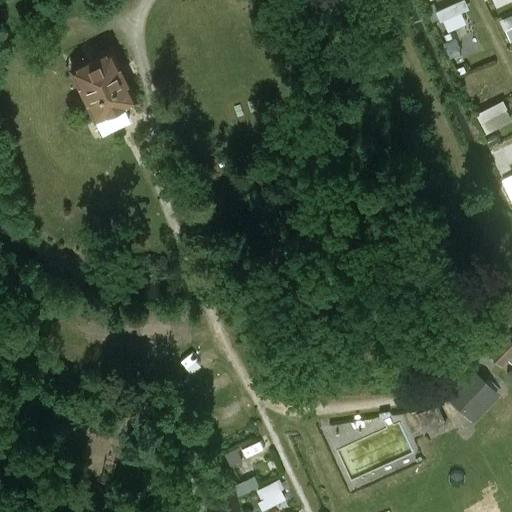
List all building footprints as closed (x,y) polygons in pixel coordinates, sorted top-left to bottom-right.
[(466,10),(475,6),(472,0),(462,0),(441,10),(450,31),(471,21),(466,10)] [(511,0),(493,0),(497,9),(511,1),(511,0)] [(511,14),(502,19),(510,36),(511,34),(511,14)] [(469,53),(461,34),(447,40),(455,59),(469,53)] [(111,51),(71,70),(95,120),(135,101),(111,51)] [(511,106),(510,100),(480,109),(487,131),(511,122),(511,106)] [(510,163),(511,161),(511,138),(502,143),(510,163)] [(369,322),(340,305),(329,322),(359,340),(369,322)] [(490,358),(501,369),(511,356),(511,343),(507,339),(490,358)] [(425,341),(410,340),(409,349),(424,351),(425,341)] [(500,396),(474,373),(448,402),(474,425),(500,396)] [(502,386),(491,377),(487,382),(497,391),(502,386)] [(438,406),(417,415),(423,427),(435,421),(439,429),(438,430),(443,439),(453,435),(449,425),(446,426),(438,406)] [(269,433),(229,451),(236,466),(276,449),(269,433)] [(244,495),(265,487),(261,475),(240,484),(244,495)] [(256,491),(265,511),(293,500),(285,479),(256,491)]
